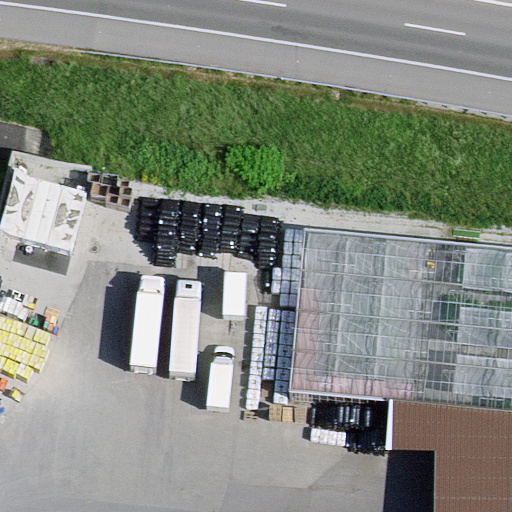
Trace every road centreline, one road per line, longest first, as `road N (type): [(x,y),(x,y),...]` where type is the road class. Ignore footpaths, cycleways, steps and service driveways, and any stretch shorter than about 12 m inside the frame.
road 1 (unknown): [(46,511),(170,493),(444,511)]
road 2 (motorway): [(247,0),(511,42)]
